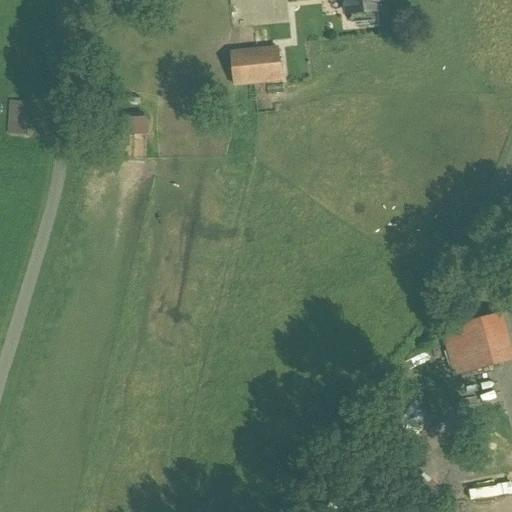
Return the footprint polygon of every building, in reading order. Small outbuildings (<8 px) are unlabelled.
[(284,71),(281,34),(232,38),(235,75),(284,71)] [(10,101),(7,133),(26,135),(29,102),(10,101)] [(145,136),(145,117),(105,117),(105,136),(145,136)] [(451,376),(511,361),(500,313),(439,328),(451,376)] [(502,485),(467,491),(468,500),(504,495),(502,485)]
